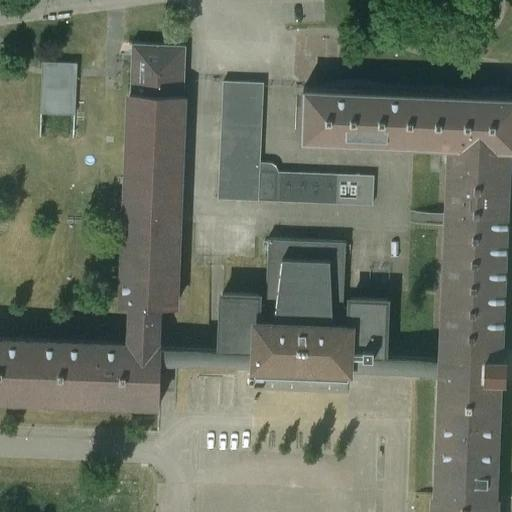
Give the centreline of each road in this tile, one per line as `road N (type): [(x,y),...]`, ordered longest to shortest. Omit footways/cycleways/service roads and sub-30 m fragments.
road 1 (unknown): [(184,0),(199,21),(221,258)]
road 2 (unclassified): [(177,511),(179,454),(0,447)]
road 3 (unclassified): [(0,15),(109,0),(193,0)]
